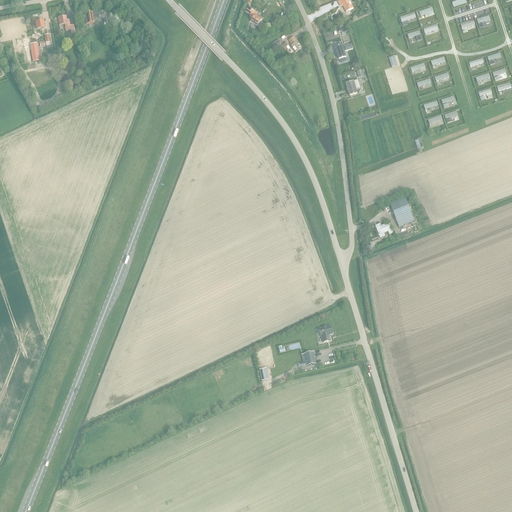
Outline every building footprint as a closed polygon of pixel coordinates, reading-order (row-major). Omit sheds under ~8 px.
[(346,13),(354,9),(349,0),(342,0),(338,2),(340,5),(342,4),(346,13)] [(256,26),(259,28),(262,24),(259,22),(261,20),(255,16),(257,13),(249,6),(245,11),(254,17),(250,22),(256,27),(256,26)] [(432,8),(420,12),(421,16),(433,12),(432,8)] [(95,23),(94,20),(100,19),(99,14),(102,14),(102,13),(93,15),(93,12),(85,14),(85,16),(80,17),(82,17),(82,22),(86,21),(87,25),(95,23)] [(414,13),(400,18),(401,23),(416,18),(414,13)] [(489,16),(476,20),(479,29),(484,28),(482,24),(481,24),(481,23),(489,20),(490,20),(489,16)] [(68,21),(67,21),(66,17),(58,18),(59,26),(65,25),(66,31),(70,31),(71,34),(75,33),(74,25),(69,25),(68,21)] [(36,22),(37,30),(44,29),(43,21),(36,22)] [(473,21),(461,25),(462,29),(474,25),(473,21)] [(436,25),(424,29),(426,33),(438,30),(436,25)] [(419,31),(407,35),(408,39),(417,36),(417,37),(416,37),(417,42),(422,40),(419,31)] [(36,43),(30,44),(29,38),(23,39),(27,63),(39,61),(36,43)] [(291,46),(295,53),(301,49),(294,38),(289,41),(292,46),(291,46)] [(271,43),(274,48),(281,44),(278,39),(271,43)] [(345,58),(346,58),(342,46),(335,48),(339,60),(340,63),(346,61),(345,58)] [(499,53),(487,57),(490,66),(495,64),(493,61),(492,61),(492,60),(493,60),(500,58),(499,53)] [(443,57),(431,61),(432,65),(445,62),(443,57)] [(481,59),(469,63),(470,67),(483,63),(481,59)] [(423,64),(411,67),(412,72),(424,68),(423,64)] [(504,69),(492,73),(495,81),(500,80),(499,77),(497,77),(497,76),(498,76),(506,73),(504,69)] [(447,74),(435,77),(436,82),(448,78),(447,74)] [(489,74),(477,77),(478,82),(490,78),(489,74)] [(429,79),(417,83),(418,87),(430,83),(429,79)] [(360,88),(359,88),(358,85),(359,85),(357,80),(346,84),(349,96),(357,94),(356,89),(360,88)] [(509,83),(497,87),(498,91),(511,88),(509,83)] [(490,89),(478,93),(481,101),(485,100),(484,96),(483,97),(483,96),(491,93),(490,89)] [(453,96),(441,100),(444,109),(449,107),(448,104),(446,104),(446,103),(454,100),(453,96)] [(436,102),(424,105),(425,110),(437,106),(436,102)] [(456,111),(444,115),(447,124),(452,122),(451,119),(449,119),(449,118),(457,115),(456,111)] [(440,116),(428,120),(429,124),(442,121),(440,116)] [(409,203),(407,204),(405,199),(390,205),(399,228),(414,222),(409,208),(411,207),(409,203)] [(384,234),(392,230),(389,223),(381,226),(380,224),(375,226),(380,239),(385,237),(384,234)] [(322,337),(323,343),(330,341),(329,335),(332,334),(332,333),(333,332),(332,330),(331,329),(331,326),(327,327),(326,327),(324,327),(323,328),(319,329),(321,337),(322,337)] [(316,364),(313,352),(304,354),(306,361),(298,363),(299,368),(307,366),(316,364)]
